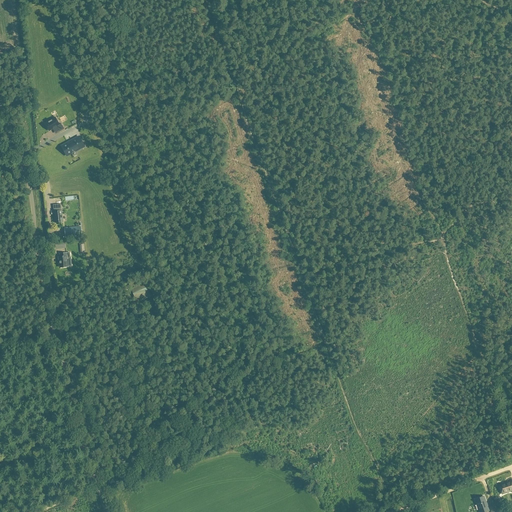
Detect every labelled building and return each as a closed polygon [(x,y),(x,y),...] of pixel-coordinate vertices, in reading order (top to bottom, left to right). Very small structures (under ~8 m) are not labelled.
[(45,124),(49,131),(57,126),(60,132),(64,129),(61,124),(60,125),(55,117),(45,124)] [(84,147),(83,145),(79,137),(70,141),(68,142),(62,146),(67,156),(72,153),(72,152),(75,150),(75,151),(81,149),(84,147)] [(61,211),(61,206),(56,206),(56,211),(54,211),(55,223),(63,222),(62,211),(61,211)] [(81,227),(65,229),(65,238),(82,237),(81,227)] [(60,254),(60,257),(59,257),(60,268),(67,267),(67,266),(71,266),(70,253),(60,254)] [(140,297),(142,301),(152,295),(150,291),(140,297)] [(502,494),(511,490),(511,480),(499,485),(502,494)] [(475,500),(479,511),(485,511),(489,511),(484,496),(481,497),(478,499),(475,500)]
